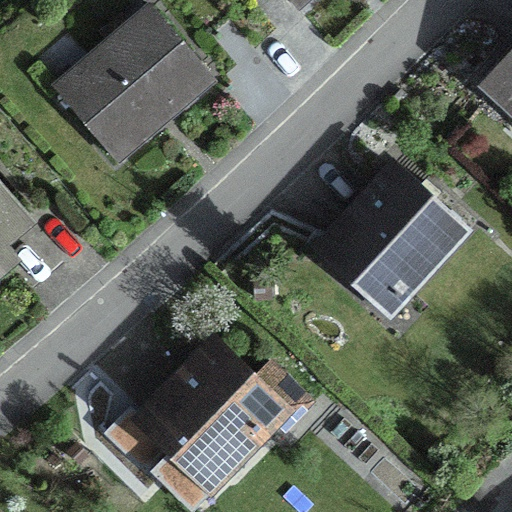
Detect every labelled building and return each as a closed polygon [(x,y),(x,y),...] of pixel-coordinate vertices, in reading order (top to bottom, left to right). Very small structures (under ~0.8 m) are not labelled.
[(116,158),(159,122),(155,117),(209,72),(152,5),(94,54),(100,60),(61,93),(116,158)] [(511,55),(488,81),(511,103),(508,107),(511,109),(511,55)] [(398,298),(463,228),(396,166),(331,237),(398,298)] [(0,232),(22,213),(0,187),(0,232)] [(242,382),(210,351),(142,421),(175,453),(184,445),(216,476),(284,406),(251,374),(242,382)]
